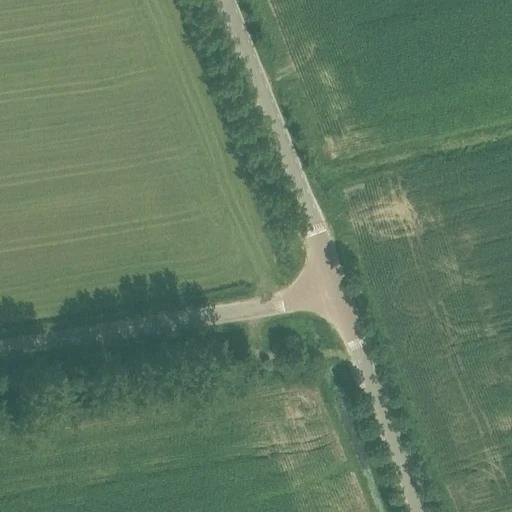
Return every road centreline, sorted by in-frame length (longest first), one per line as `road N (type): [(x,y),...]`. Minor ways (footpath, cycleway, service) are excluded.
road 1 (unclassified): [(0,347),(339,295)]
road 2 (tertiary): [(339,295),(223,0)]
road 3 (tertiary): [(422,511),(339,295)]
